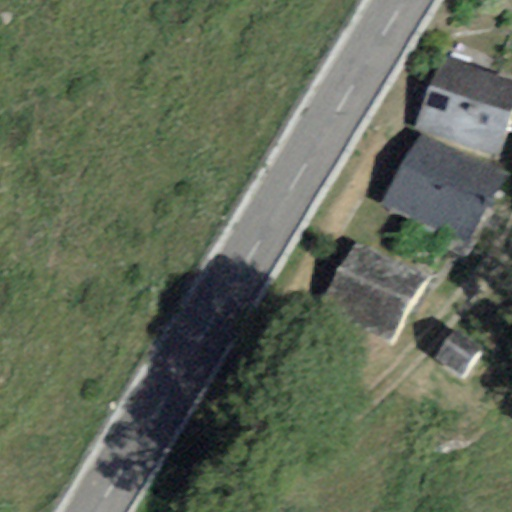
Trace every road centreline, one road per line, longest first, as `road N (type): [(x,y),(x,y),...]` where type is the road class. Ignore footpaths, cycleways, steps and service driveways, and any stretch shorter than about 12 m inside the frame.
road 1 (tertiary): [(103,511),(414,0)]
road 2 (track): [(511,235),(465,301),(367,401),(217,511)]
